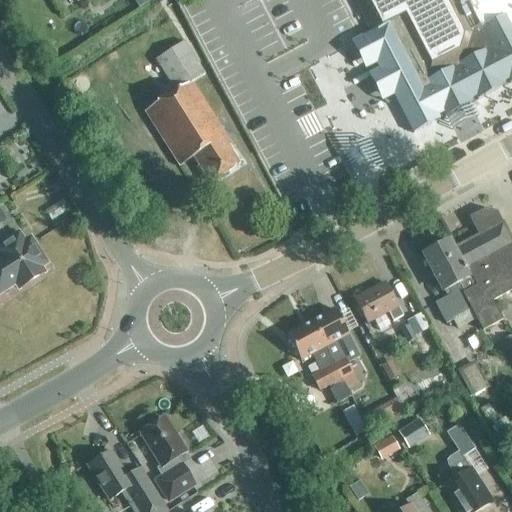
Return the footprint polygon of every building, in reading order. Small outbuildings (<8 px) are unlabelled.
[(132,0),(138,9),(153,0),(132,0)] [(511,0),(351,0),(370,35),(361,39),(383,82),(412,136),(444,119),(488,96),(511,83),(511,0)] [(175,93),(204,76),(184,44),(155,60),(175,93)] [(227,149),(230,146),(191,85),(145,114),(180,168),(194,159),(210,185),(238,167),(227,149)] [(325,126),(308,139),(334,170),(365,144),(319,89),(304,101),(325,126)] [(101,155),(123,194),(140,184),(117,146),(101,155)] [(0,222),(12,216),(4,202),(0,204),(0,222)] [(140,209),(145,217),(154,212),(149,204),(140,209)] [(456,248),(463,263),(495,324),(501,321),(490,301),(511,289),(511,243),(498,218),(485,215),(471,223),(478,236),(456,248)] [(0,294),(25,278),(29,283),(43,273),(40,268),(46,264),(30,239),(24,243),(18,234),(0,245),(0,294)] [(456,248),(455,248),(452,250),(448,242),(423,255),(442,293),(448,290),(451,295),(434,304),(445,325),(471,311),(481,331),(495,324),(463,263),(456,248)] [(392,322),(402,317),(397,308),(398,308),(385,284),(353,301),(366,325),(388,313),(392,322)] [(310,324),(341,380),(341,379),(339,376),(350,371),(341,354),(354,347),(335,311),(310,324)] [(286,337),(300,361),(312,355),(321,373),(312,378),(319,391),(341,380),(310,324),(286,337)] [(407,344),(415,340),(407,326),(399,330),(407,344)] [(511,336),(503,341),(511,359),(511,336)] [(391,363),(381,368),(389,382),(398,377),(391,363)] [(337,405),(351,397),(343,383),(329,390),(337,405)] [(400,451),(451,428),(445,415),(394,438),(400,451)] [(479,417),(468,422),(492,470),(503,464),(479,417)] [(162,478),(155,482),(168,502),(193,486),(180,466),(175,470),(170,462),(185,453),(164,419),(140,434),(160,467),(156,470),(162,478)] [(447,466),(455,479),(443,487),(458,511),(478,511),(491,504),(461,458),(474,451),(458,426),(445,434),(458,453),(449,459),(446,462),(447,466)] [(121,494),(132,511),(166,511),(140,469),(126,477),(111,452),(87,468),(108,502),(121,494)] [(427,511),(416,494),(404,502),(408,508),(401,511),(427,511)]
